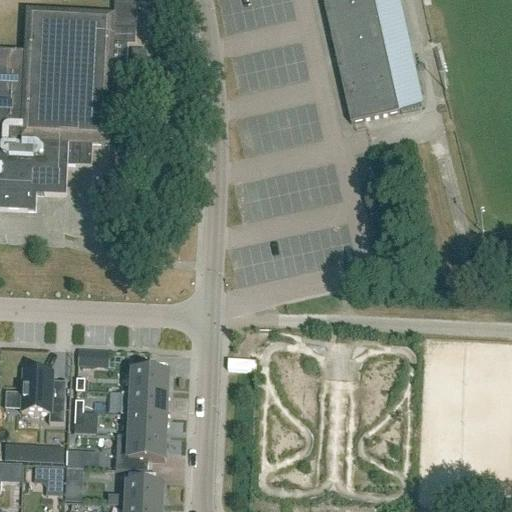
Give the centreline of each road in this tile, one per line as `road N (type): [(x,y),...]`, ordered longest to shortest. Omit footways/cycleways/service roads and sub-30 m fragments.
road 1 (unclassified): [(207,320),(212,53),(198,0)]
road 2 (residential): [(0,309),(207,320)]
road 3 (unclassified): [(205,511),(207,320)]
